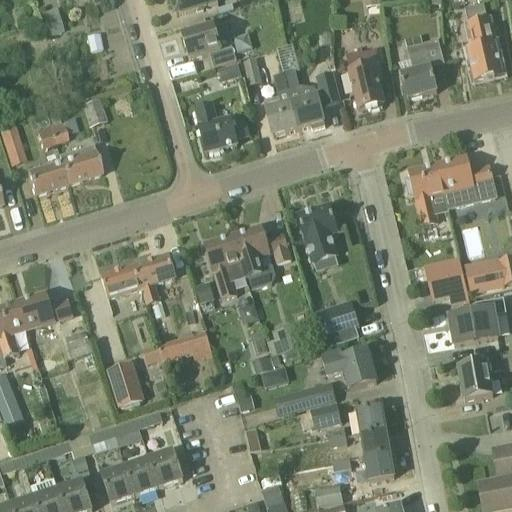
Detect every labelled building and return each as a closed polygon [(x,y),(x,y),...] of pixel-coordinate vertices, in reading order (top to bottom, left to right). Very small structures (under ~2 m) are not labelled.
[(216,0),(170,0),(177,19),(219,6),(216,0)] [(380,0),(365,0),(366,11),(382,9),(380,0)] [(484,8),(465,13),(468,26),(467,27),(473,51),(468,52),(475,86),(503,80),(495,46),(489,22),(487,22),(484,8)] [(59,17),(43,22),(48,37),(63,33),(59,17)] [(190,64),(210,58),(214,72),(237,65),(225,26),(183,39),(190,64)] [(234,40),(239,55),(253,50),(249,36),(234,40)] [(411,63),(399,66),(402,79),(408,104),(437,97),(431,72),(445,69),(439,44),(425,47),(423,48),(407,52),(411,63)] [(346,59),(350,74),(349,75),(359,114),(385,108),(379,85),(382,84),(378,70),(387,68),(383,51),(363,56),(363,55),(346,59)] [(257,64),(244,68),(249,90),(263,87),(257,64)] [(238,69),(218,75),(221,83),(226,86),(242,81),(238,69)] [(295,74),(284,77),(299,134),(325,127),(317,96),(311,93),(305,92),(299,92),(295,74)] [(279,97),(282,109),(266,114),(273,141),(299,134),(284,77),(273,80),(278,97),(279,97)] [(325,111),(339,107),(331,79),(317,83),(325,111)] [(107,126),(100,103),(82,109),(89,132),(107,126)] [(231,123),(217,126),(212,109),(195,113),(200,131),(199,131),(206,158),(211,157),(214,157),(217,157),(220,156),(222,154),(238,149),(237,144),(250,141),(245,124),(232,127),(231,123)] [(51,130),(50,130),(56,149),(69,145),(63,127),(62,127),(59,118),(49,122),(51,130)] [(15,129),(0,135),(9,161),(24,156),(15,129)] [(56,149),(50,130),(38,134),(43,153),(56,149)] [(93,150),(60,160),(69,190),(102,180),(95,157),(93,150)] [(467,162),(437,169),(444,197),(448,214),(496,203),(493,186),(489,170),(470,175),(467,162)] [(60,167),(28,177),(35,200),(69,190),(62,167),(60,167)] [(410,181),(404,183),(408,201),(415,199),(416,204),(420,223),(422,231),(437,227),(435,220),(431,200),(444,197),(437,169),(409,176),(410,181)] [(303,216),(304,220),(297,222),(312,269),(337,261),(330,239),(338,237),(330,212),(314,217),(313,213),(303,216)] [(266,243),(262,232),(233,241),(245,279),(246,282),(263,277),(258,263),(273,258),(277,269),(292,264),(283,238),(266,243)] [(232,284),(245,279),(233,241),(205,250),(223,305),(237,300),(232,284)] [(511,260),(498,264),(504,288),(511,286),(511,260)] [(168,262),(135,272),(142,295),(147,312),(159,308),(154,291),(175,285),(168,262)] [(142,295),(135,272),(101,282),(108,306),(142,295)] [(463,281),(430,289),(434,306),(467,298),(463,281)] [(481,281),(470,284),(473,295),(483,293),(481,281)] [(212,305),(207,288),(194,292),(200,309),(212,305)] [(46,299),(18,308),(26,335),(73,321),(68,307),(50,312),(46,299)] [(450,322),(455,350),(500,342),(496,320),(507,318),(504,303),(475,309),(477,317),(450,322)] [(0,313),(0,370),(7,369),(5,363),(18,359),(12,340),(26,335),(18,308),(0,313)] [(317,320),(324,342),(359,332),(352,309),(317,320)] [(291,329),(273,335),(282,359),(299,353),(291,329)] [(85,334),(66,341),(73,362),(92,355),(85,334)] [(206,336),(188,341),(193,357),(195,365),(212,360),(206,336)] [(252,342),(260,356),(269,351),(261,337),(252,342)] [(173,345),(158,349),(163,366),(164,369),(179,365),(178,362),(173,345)] [(340,356),(322,361),(328,382),(344,378),(348,396),(377,388),(368,357),(342,364),(340,356)] [(511,357),(502,360),(504,373),(503,374),(503,377),(511,375),(511,357)] [(266,358),(253,362),(257,375),(270,371),(266,358)] [(485,362),(486,368),(459,372),(465,406),(494,401),(489,376),(503,374),(504,373),(502,360),(485,362)] [(143,404),(132,368),(109,375),(120,411),(143,404)] [(285,372),(262,378),(266,392),(289,385),(285,372)] [(164,382),(155,385),(159,397),(168,394),(164,382)] [(16,404),(9,384),(0,386),(0,409),(0,410),(16,404)] [(330,389),(306,396),(311,414),(335,408),(330,389)] [(252,396),(238,400),(242,414),(256,410),(252,396)] [(337,409),(311,416),(315,434),(341,426),(337,409)] [(356,416),(361,440),(386,435),(381,411),(356,416)] [(160,417),(136,425),(139,434),(163,426),(160,417)] [(136,425),(112,433),(115,442),(139,434),(136,425)] [(112,433),(89,440),(92,450),(115,442),(112,433)] [(255,434),(245,436),(250,457),(260,454),(255,434)] [(329,444),(345,441),(344,434),(328,437),(329,444)] [(386,435),(361,440),(365,464),(390,459),(386,435)] [(345,441),(329,444),(330,452),(347,449),(345,441)] [(70,447),(44,455),(47,465),(73,456),(70,447)] [(44,455),(20,463),(23,472),(47,465),(44,455)] [(511,511),(511,457),(502,459),(493,461),(499,490),(479,494),(482,511),(511,511)] [(172,458),(148,466),(158,494),(182,486),(172,458)] [(390,459),(365,464),(369,488),(395,483),(390,459)] [(75,464),(73,465),(77,477),(89,473),(85,461),(75,464)] [(0,469),(0,474),(2,479),(23,472),(20,463),(0,469)] [(333,468),(334,476),(351,473),(350,465),(333,468)] [(148,466),(125,474),(134,502),(158,494),(148,466)] [(134,502),(125,474),(101,482),(110,510),(134,502)] [(89,511),(82,488),(58,496),(62,511),(89,511)] [(284,505),(279,488),(261,493),(267,511),(284,505)] [(340,490),(316,494),(318,511),(322,511),(343,508),(340,490)] [(62,511),(58,496),(34,504),(36,511),(62,511)]
